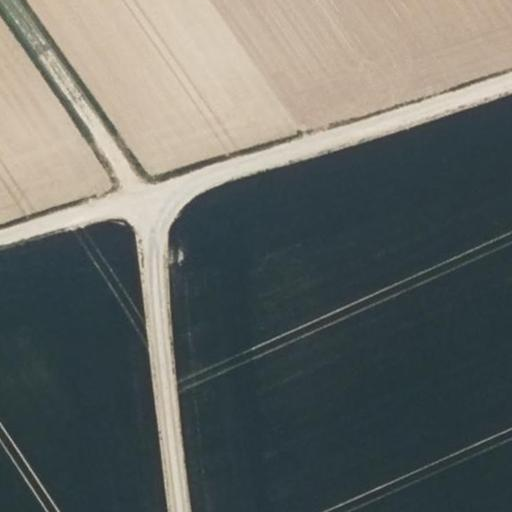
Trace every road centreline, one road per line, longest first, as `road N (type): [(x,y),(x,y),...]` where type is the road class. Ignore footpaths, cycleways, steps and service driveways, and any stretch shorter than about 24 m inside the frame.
road 1 (unclassified): [(142,194),(511,81)]
road 2 (unclassified): [(142,194),(179,511)]
road 3 (track): [(142,194),(7,0)]
road 4 (unclassified): [(0,234),(142,194)]
